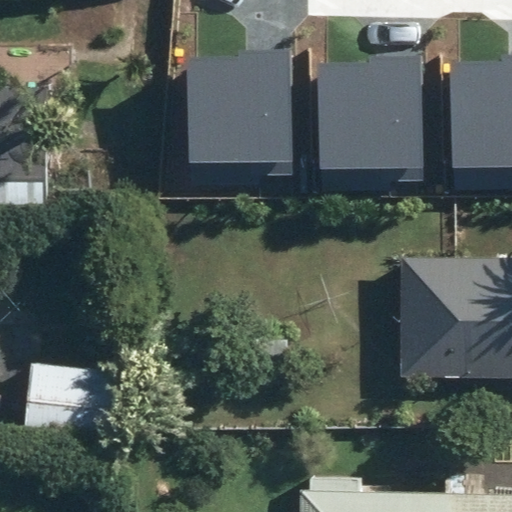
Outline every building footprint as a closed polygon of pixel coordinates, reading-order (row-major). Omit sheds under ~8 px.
[(293,162),(294,49),(236,49),(236,55),(185,55),(184,161),(293,162)] [(421,169),(422,53),(372,53),(371,61),(319,61),(318,168),(421,169)] [(511,165),(511,54),(500,55),(500,62),(451,63),(453,166),(511,165)] [(0,84),(0,178),(50,179),(51,85),(0,84)] [(511,253),(412,254),(412,374),(511,373),(511,253)] [(140,369),(32,362),(27,433),(135,441),(140,369)] [(511,511),(511,487),(311,486),(310,511),(511,511)]
